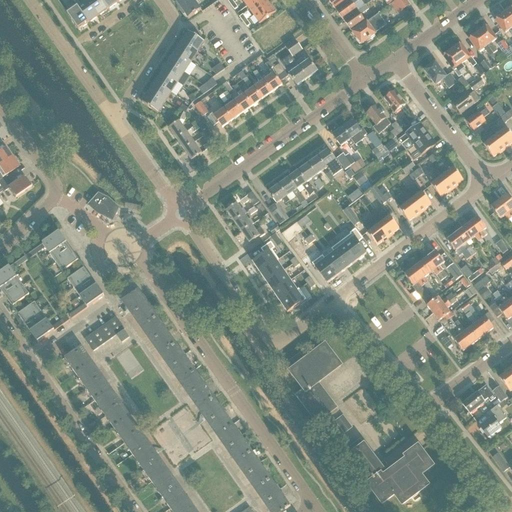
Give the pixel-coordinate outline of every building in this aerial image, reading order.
[(88,0),(87,1),(98,17),(108,10),(101,0),(88,0)] [(116,0),(101,0),(108,10),(118,3),(116,0)] [(193,0),(191,0),(180,8),(189,19),(201,11),(193,0)] [(255,0),(247,6),(253,15),(269,3),(266,0),(255,0)] [(336,10),(349,1),(349,0),(348,0),(330,0),(329,1),(336,10)] [(350,2),(337,12),(343,21),(357,11),(353,5),(359,0),(349,0),(349,1),(350,2)] [(398,14),(410,5),(406,0),(397,0),(391,5),(398,14)] [(98,17),(87,1),(77,8),(88,24),(98,17)] [(276,12),(269,3),(253,15),(260,24),(276,12)] [(358,12),(345,22),(351,31),(365,22),(360,16),(369,10),(365,6),(357,11),(358,12)] [(88,24),(77,8),(68,15),(78,31),(88,24)] [(511,23),(505,14),(502,16),(500,16),(497,18),(497,19),(495,20),(505,33),(509,30),(511,34),(511,23)] [(374,35),(375,35),(374,34),(385,26),(377,16),(354,33),(359,39),(358,40),(359,41),(358,42),(360,44),(361,44),(361,45),(366,41),(367,42),(371,39),(372,40),(375,37),(374,35)] [(482,30),(479,33),(494,54),(497,51),(491,43),(497,40),(488,26),(486,28),(485,28),(482,29),(482,30)] [(182,42),(198,53),(204,42),(189,32),(182,42)] [(484,49),(489,56),(494,54),(479,33),(476,35),(474,35),(471,37),(471,38),(469,39),(479,52),(484,49)] [(302,50),(295,40),(286,47),(293,57),(302,50)] [(198,53),(182,42),(175,52),(191,63),(198,53)] [(457,45),(451,49),(462,64),(467,60),(472,68),(476,65),(461,44),(458,47),(457,45)] [(462,75),(456,67),(462,64),(451,49),(446,53),(447,54),(443,57),(458,77),(462,75)] [(169,63),(185,73),(191,63),(175,52),(169,63)] [(272,56),(267,59),(269,62),(272,65),(276,62),(272,56)] [(303,58),(296,63),(308,79),(318,72),(310,61),(306,63),(303,58)] [(486,60),(475,68),(481,76),(492,68),(486,60)] [(162,73),(178,83),(185,73),(169,63),(162,73)] [(290,75),(298,86),(308,79),(296,63),(287,70),(290,75)] [(435,63),(425,71),(435,85),(443,80),(445,82),(444,83),(449,89),(454,86),(457,83),(451,74),(447,77),(442,71),(441,72),(435,63)] [(221,73),(225,70),(220,64),(216,66),(221,73)] [(280,65),(274,69),(279,77),(281,82),(288,76),(280,65)] [(221,73),(216,66),(212,69),(217,76),(221,73)] [(272,93),(263,81),(260,77),(261,77),(257,71),(254,73),(261,83),(254,88),(262,100),(272,93)] [(239,74),(238,75),(242,81),(244,80),(247,78),(242,72),(239,74)] [(155,83),(171,93),(178,83),(162,73),(155,83)] [(263,81),(272,93),(282,86),(274,74),(263,81)] [(469,85),(463,77),(457,82),(463,90),(469,85)] [(484,84),(479,78),(470,86),(474,92),(484,84)] [(149,93),(165,103),(171,93),(155,83),(149,93)] [(203,86),(208,92),(211,89),(207,83),(203,86)] [(244,95),(237,85),(233,87),(240,98),(234,102),(242,114),(252,107),(244,95)] [(208,92),(203,86),(199,89),(204,95),(208,92)] [(244,95),(252,107),(262,100),(254,88),(244,95)] [(412,113),(395,92),(389,96),(389,95),(384,99),(391,108),(391,109),(395,113),(401,108),(408,116),(402,121),(406,127),(416,119),(412,113)] [(453,105),(461,114),(480,100),(474,92),(468,96),(467,94),(453,105)] [(165,103),(149,93),(142,103),(158,114),(165,103)] [(193,103),(197,100),(192,94),(188,97),(193,103)] [(505,114),(493,98),(489,101),(494,107),(492,109),(499,119),(505,114)] [(224,109),(232,121),(242,114),(234,102),(224,109)] [(209,113),(201,103),(195,107),(202,118),(209,113)] [(184,112),(187,108),(180,104),(178,108),(184,112)] [(386,119),(376,106),(366,114),(377,126),(374,128),(379,135),(387,129),(386,127),(390,124),(385,119),(386,119)] [(232,121),(224,109),(214,117),(222,128),(232,121)] [(467,122),(473,131),(486,122),(483,118),(489,114),(486,110),(480,114),(479,113),(467,122)] [(173,121),(170,117),(164,121),(167,125),(173,121)] [(360,131),(353,121),(343,128),(355,144),(355,145),(365,139),(364,137),(367,135),(363,129),(360,131)] [(187,133),(179,122),(169,129),(177,140),(187,133)] [(203,122),(198,125),(203,131),(207,128),(203,122)] [(403,131),(396,123),(392,126),(395,130),(391,133),(395,138),(403,131)] [(428,134),(420,124),(399,140),(407,150),(414,145),(428,134)] [(197,125),(187,133),(177,140),(184,150),(194,143),(189,136),(200,129),(197,125)] [(355,144),(343,128),(333,135),(341,147),(347,143),(350,148),(355,144)] [(496,128),(492,132),(505,149),(511,143),(511,135),(506,128),(500,133),(496,128)] [(494,158),(505,149),(492,132),(487,136),(490,140),(484,145),(494,158)] [(373,133),(368,137),(376,148),(381,144),(373,133)] [(436,145),(428,134),(414,145),(419,151),(411,157),(414,161),(436,145)] [(398,146),(393,139),(384,147),(389,153),(398,146)] [(201,154),(194,143),(184,150),(191,161),(201,154)] [(0,166),(12,158),(5,148),(0,152),(0,166)] [(328,150),(318,157),(327,169),(329,173),(333,177),(343,170),(328,150)] [(337,158),(345,170),(349,167),(355,163),(348,154),(344,157),(343,155),(337,158)] [(308,164),(317,176),(327,169),(318,157),(308,164)] [(0,175),(2,178),(0,179),(0,185),(1,186),(11,179),(8,174),(18,167),(12,158),(0,166),(0,175)] [(410,160),(400,168),(405,174),(415,167),(410,160)] [(308,164),(298,171),(307,183),(312,179),(315,182),(314,183),(319,190),(324,186),(317,176),(308,164)] [(347,172),(345,174),(350,181),(352,179),(352,178),(355,176),(349,167),(345,170),(347,172)] [(444,168),(439,172),(452,189),(463,181),(453,168),(447,173),(444,168)] [(289,178),(297,190),(303,186),(310,196),(314,193),(307,183),(298,171),(289,178)] [(368,180),(361,172),(353,179),(360,187),(368,180)] [(441,198),(452,189),(439,172),(434,176),(437,180),(431,185),(441,198)] [(329,173),(325,175),(330,182),(334,179),(333,177),(329,173)] [(1,186),(4,191),(9,188),(15,198),(32,186),(25,177),(15,184),(11,179),(1,186)] [(289,178),(279,185),(287,197),(293,193),(304,209),(308,206),(297,190),(289,178)] [(269,192),(277,204),(287,197),(279,185),(269,192)] [(415,185),(405,193),(420,213),(431,205),(422,192),(421,193),(415,185)] [(375,187),(370,191),(381,206),(386,202),(383,198),(375,187)] [(358,190),(348,198),(352,203),(362,196),(358,190)] [(254,208),(260,204),(252,193),(241,201),(245,206),(250,202),(254,208)] [(409,222),(420,213),(405,193),(394,201),(400,208),(399,209),(409,222)] [(108,199),(98,194),(89,205),(99,213),(110,218),(116,206),(108,199)] [(511,200),(508,195),(500,201),(511,217),(511,209),(511,210),(511,209),(511,200)] [(504,215),(508,220),(511,217),(500,201),(491,207),(500,219),(504,215)] [(244,215),(237,204),(227,211),(234,222),(244,215)] [(280,225),(288,219),(278,204),(276,205),(275,205),(269,209),(280,225)] [(383,209),(373,217),(388,238),(399,229),(389,216),(389,217),(383,209)] [(234,222),(242,232),(252,225),(244,215),(234,222)] [(377,246),(388,238),(373,217),(362,225),(368,232),(367,233),(377,246)] [(470,223),(482,239),(487,235),(484,230),(487,228),(478,218),(470,223)] [(475,237),(479,241),(482,239),(470,223),(462,229),(471,240),(475,237)] [(252,225),(242,232),(249,243),(259,236),(260,238),(265,234),(261,228),(256,232),(252,225)] [(276,225),(269,230),(273,235),(280,231),(276,225)] [(341,242),(344,246),(356,262),(366,254),(358,243),(363,240),(355,229),(350,233),(351,234),(341,242)] [(455,235),(471,257),(472,257),(476,254),(470,247),(470,248),(466,243),(471,240),(462,229),(455,235)] [(48,241),(55,250),(66,242),(60,232),(48,241)] [(277,233),(271,237),(278,246),(283,242),(277,234),(277,233)] [(471,257),(455,235),(447,241),(456,252),(459,256),(462,254),(467,260),(471,257)] [(45,248),(50,254),(55,250),(48,241),(43,244),(45,248)] [(495,245),(503,254),(508,250),(501,241),(495,245)] [(56,263),(73,251),(66,242),(55,250),(50,254),(56,263)] [(260,273),(277,261),(278,260),(271,250),(275,248),(271,242),(261,249),(265,254),(253,263),(260,273)] [(347,269),(356,262),(344,246),(341,242),(332,249),(335,253),(347,269)] [(43,244),(27,255),(30,258),(45,248),(43,244)] [(56,263),(62,272),(79,260),(73,251),(56,263)] [(428,258),(444,279),(448,276),(444,272),(440,266),(444,263),(436,252),(428,258)] [(325,260),(337,276),(347,269),(335,253),(325,260)] [(322,256),(312,264),(315,268),(327,284),(337,276),(325,260),(322,256)] [(25,257),(10,267),(13,271),(28,261),(25,257)] [(511,257),(502,265),(506,270),(511,266),(511,265),(511,257)] [(428,258),(420,264),(429,275),(433,272),(441,281),(444,279),(428,258)] [(277,261),(260,273),(267,283),(283,271),(277,261)] [(413,269),(436,300),(439,297),(437,293),(433,296),(425,284),(428,282),(425,278),(429,275),(420,264),(413,269)] [(471,282),(483,273),(480,270),(473,275),(466,266),(462,270),(471,282)] [(0,277),(5,285),(17,277),(13,271),(10,267),(0,274),(0,277)] [(450,272),(456,281),(462,276),(455,267),(450,272)] [(91,277),(85,268),(68,280),(74,289),(91,277)] [(429,299),(432,303),(436,300),(413,269),(405,275),(413,287),(416,292),(419,296),(424,303),(429,299)] [(274,293),(290,281),(283,271),(267,283),(274,293)] [(17,277),(5,285),(0,288),(7,298),(23,286),(17,277)] [(81,298),(86,295),(98,286),(91,277),(74,289),(81,298)] [(470,286),(464,278),(460,282),(466,289),(470,286)] [(274,293),(280,303),(297,291),(290,281),(274,293)] [(312,281),(307,284),(311,289),(315,285),(312,281)] [(7,298),(13,307),(30,295),(23,286),(7,298)] [(104,296),(98,286),(86,295),(93,304),(104,296)] [(138,290),(124,300),(273,511),(286,511),(285,510),(290,506),(138,290)] [(299,290),(297,291),(280,303),(288,313),(306,300),(299,290)] [(497,318),(502,314),(507,321),(511,317),(511,310),(502,297),(501,297),(498,292),(493,296),(498,302),(490,308),(497,318)] [(505,294),(502,297),(511,310),(511,294),(510,292),(511,293),(507,297),(505,294)] [(445,299),(445,300),(443,302),(439,297),(436,300),(432,303),(427,306),(433,314),(454,298),(451,294),(445,299)] [(93,304),(86,295),(81,298),(85,305),(88,308),(93,304)] [(433,314),(442,327),(451,320),(450,318),(454,316),(448,308),(457,301),(454,298),(433,314)] [(486,334),(493,328),(490,324),(495,320),(489,313),(484,316),(485,317),(481,321),(477,316),(478,315),(477,313),(476,314),(474,310),(471,305),(473,304),(471,301),(468,303),(464,306),(486,334)] [(42,312),(35,303),(19,315),(25,324),(42,312)] [(85,305),(70,316),(72,319),(88,308),(85,305)] [(474,325),(470,329),(478,340),(486,334),(464,306),(461,309),(466,315),(466,316),(470,323),(471,322),(474,325)] [(32,333),(36,330),(48,321),(42,312),(25,324),(32,333)] [(124,329),(116,318),(89,336),(93,342),(89,346),(93,352),(115,336),(124,329)] [(459,330),(454,324),(451,320),(442,327),(453,341),(454,341),(463,352),(471,346),(459,330)] [(55,331),(48,321),(36,330),(43,339),(55,331)] [(478,340),(470,329),(465,332),(457,322),(454,324),(471,346),(478,340)] [(115,336),(116,335),(121,343),(129,338),(124,330),(124,329),(115,336)] [(43,339),(36,330),(32,333),(38,343),(43,339)] [(89,336),(84,339),(89,346),(93,342),(89,336)] [(447,338),(442,342),(447,349),(453,345),(447,338)] [(296,396),(317,423),(337,408),(318,383),(340,366),(325,346),(304,362),(300,356),(287,365),(292,371),(290,372),(304,391),(296,396)] [(65,358),(66,361),(172,511),(194,511),(81,351),(83,349),(81,347),(65,358)] [(511,371),(510,369),(499,378),(510,392),(511,390),(511,371)] [(487,387),(463,405),(470,414),(484,403),(483,402),(488,398),(491,402),(496,399),(487,387)] [(499,387),(494,392),(502,402),(507,398),(499,387)] [(497,407),(487,415),(490,420),(480,427),(488,438),(501,428),(498,425),(506,419),(497,407)] [(343,416),(336,421),(344,433),(351,427),(343,416)] [(363,445),(362,446),(359,441),(344,454),(350,461),(355,457),(373,481),(368,485),(382,504),(394,495),(402,505),(428,486),(420,475),(432,466),(418,447),(405,457),(407,459),(386,475),(363,445)] [(493,458),(504,472),(509,469),(498,454),(493,458)]
